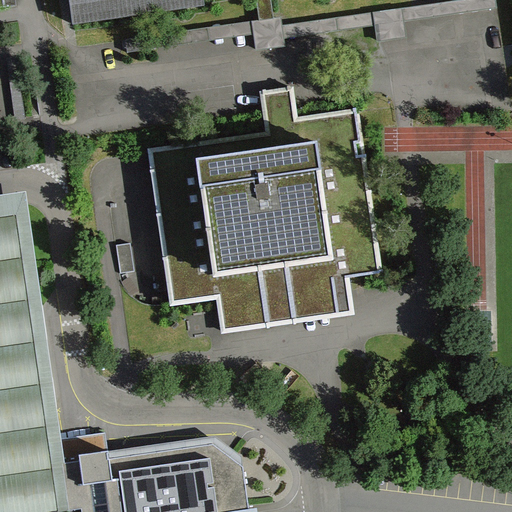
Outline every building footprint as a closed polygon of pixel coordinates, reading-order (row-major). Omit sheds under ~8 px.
[(511,0),(72,0),(76,25),(202,9),(201,0),(511,0)] [(216,38),(250,36),(250,25),(216,26),(216,38)] [(273,136),(159,153),(183,304),(224,298),(226,310),(230,337),(361,316),(360,306),(355,275),(387,270),(363,116),(306,125),(301,92),(267,98),(273,136)] [(87,511),(42,193),(0,199),(0,511),(87,511)] [(212,444),(86,461),(90,487),(124,482),(127,511),(223,511),(252,508),(245,462),(212,444)]
